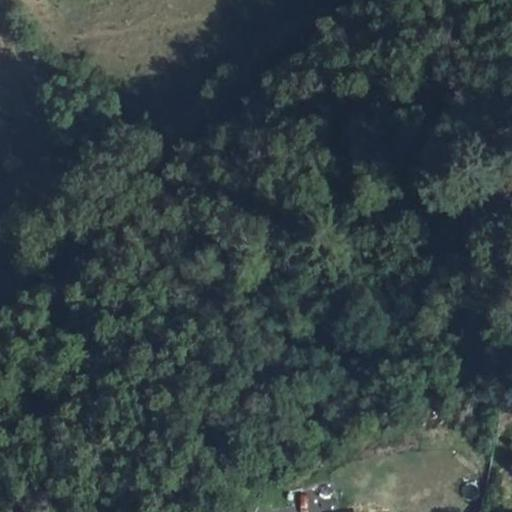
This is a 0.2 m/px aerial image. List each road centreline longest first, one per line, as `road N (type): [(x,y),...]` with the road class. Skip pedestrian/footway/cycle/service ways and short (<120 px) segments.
road 1 (track): [(0,383),(173,289),(511,126)]
road 2 (unclassified): [(351,0),(56,283),(0,316)]
